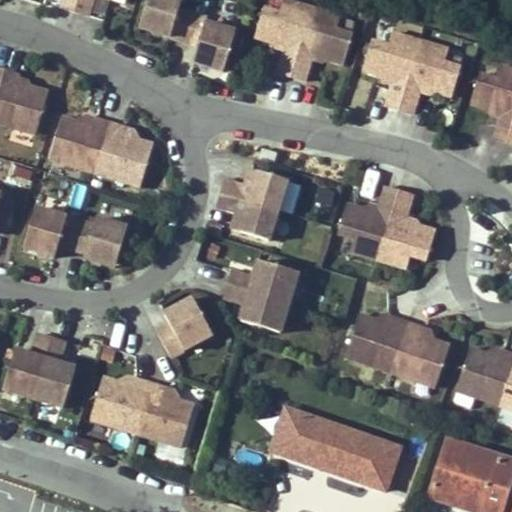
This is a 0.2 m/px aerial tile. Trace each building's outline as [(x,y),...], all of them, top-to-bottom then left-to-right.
[(59,0),(57,8),(72,13),(76,0),(59,0)] [(92,0),(121,0),(125,1),(125,0),(76,0),(72,13),(86,17),(92,0)] [(146,0),(139,26),(151,29),(150,35),(168,42),(180,45),(189,16),(176,12),(180,0),(178,0),(146,0)] [(284,45),(276,72),(290,77),(311,9),(282,0),(278,11),(265,6),(255,36),(284,45)] [(311,9),(290,77),(305,82),(313,55),(343,65),(353,34),(336,29),(339,18),(311,9)] [(191,66),(206,71),(208,66),(222,70),(233,36),(202,26),(204,21),(189,16),(180,45),(195,50),(191,66)] [(150,35),(151,29),(139,26),(137,31),(150,35)] [(389,78),(382,103),(398,108),(419,43),(388,33),(385,44),(369,40),(360,68),(389,78)] [(419,43),(398,108),(412,113),(420,88),(448,97),(457,67),(441,62),(444,51),(419,43)] [(220,75),(222,70),(208,66),(206,71),(220,75)] [(504,143),(511,117),(511,70),(498,66),(495,78),(477,72),(468,102),(499,112),(490,138),(504,143)] [(43,95),(13,85),(15,77),(1,73),(0,77),(0,126),(30,136),(43,95)] [(60,120),(47,162),(91,175),(106,127),(96,123),(92,122),(90,129),(60,120)] [(120,139),(122,132),(120,131),(106,127),(91,175),(137,190),(150,148),(120,139)] [(279,153),(263,147),(259,158),(275,164),(279,153)] [(270,212),(279,215),(288,186),(251,174),(246,189),(226,182),(222,197),(270,212)] [(233,234),(270,246),(279,215),(270,212),(222,197),(217,212),(237,218),(233,234)] [(350,249),(347,258),(376,266),(394,203),(379,199),(371,223),(343,216),(334,244),(350,249)] [(431,241),(402,233),(411,207),(394,203),(376,266),(405,275),(409,265),(422,270),(431,241)] [(23,243),(36,247),(34,254),(52,259),(55,250),(67,253),(77,223),(34,210),(23,243)] [(80,261),(98,267),(100,260),(114,264),(124,230),(92,220),(90,227),(77,223),(67,253),(82,257),(80,261)] [(34,254),(36,247),(23,243),(20,250),(34,254)] [(112,270),(114,264),(100,260),(98,267),(112,270)] [(254,263),(249,279),(229,272),(224,287),(285,305),(294,275),(254,263)] [(285,305),(224,287),(220,302),(240,309),(235,323),(276,336),(285,305)] [(179,309),(181,314),(193,307),(190,303),(179,309)] [(169,363),(210,340),(193,307),(181,314),(179,309),(163,318),(168,328),(154,336),(165,356),(169,363)] [(361,318),(347,359),(390,374),(408,324),(394,319),(391,329),(361,318)] [(408,324),(390,374),(436,390),(448,348),(420,338),(423,329),(408,324)] [(49,340),(34,336),(28,356),(14,352),(1,392),(30,401),(49,340)] [(73,370),(59,366),(65,346),(49,340),(30,401),(60,411),(73,370)] [(499,361),(469,350),(454,392),(499,407),(511,371),(511,354),(502,351),(499,361)] [(511,371),(499,407),(511,411),(511,371)] [(98,381),(85,421),(131,435),(146,387),(131,382),(128,391),(98,381)] [(159,399),(161,392),(146,387),(131,435),(177,449),(190,409),(159,399)] [(450,500),(480,510),(479,511),(511,511),(511,462),(446,442),(427,498),(448,504),(450,500)] [(361,511),(371,480),(315,462),(299,511),(303,511),(361,511)] [(448,504),(471,511),(479,511),(480,510),(450,500),(448,504)]
